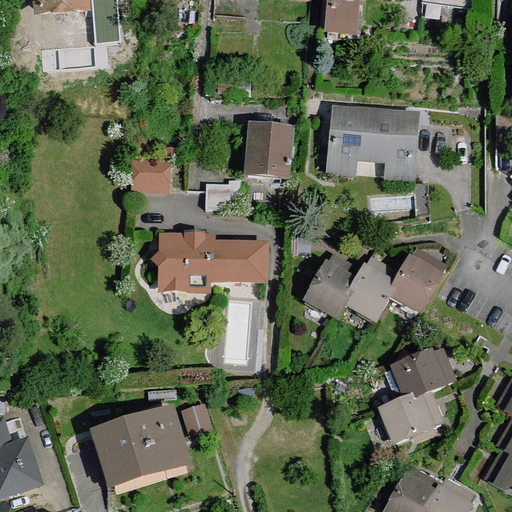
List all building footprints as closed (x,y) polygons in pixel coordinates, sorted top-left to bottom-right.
[(86,0),(35,0),(37,15),(87,11),(86,0)] [(329,0),(327,35),(356,37),(358,0),(329,0)] [(417,117),(335,111),(330,173),(355,175),(356,160),(389,163),(387,178),(412,180),(417,117)] [(292,131),(250,127),(246,175),(287,179),(292,131)] [(168,164),(133,163),(132,193),(168,194),(168,164)] [(230,186),(207,186),(207,193),(207,209),(239,210),(239,183),(230,183),(230,186)] [(214,238),(161,237),(160,292),(208,293),(208,283),(265,284),(266,246),(213,245),(214,238)] [(417,253),(403,279),(392,299),(421,315),(446,269),(417,253)] [(333,256),(306,302),(335,319),(343,305),(363,273),(333,256)] [(363,273),(343,305),(376,324),(392,299),(403,279),(371,260),(363,273)] [(444,350),(393,370),(407,404),(430,394),(457,383),(444,350)] [(511,383),(499,407),(511,413),(511,383)] [(442,424),(430,394),(407,404),(381,414),(393,444),(442,424)] [(97,436),(112,487),(187,464),(172,414),(97,436)] [(511,423),(499,448),(503,450),(511,454),(511,423)] [(24,445),(0,452),(0,496),(37,486),(24,445)] [(511,454),(503,450),(487,481),(511,494),(511,454)] [(414,470),(388,511),(427,511),(443,487),(414,470)] [(443,487),(427,511),(467,511),(475,499),(446,481),(443,487)]
